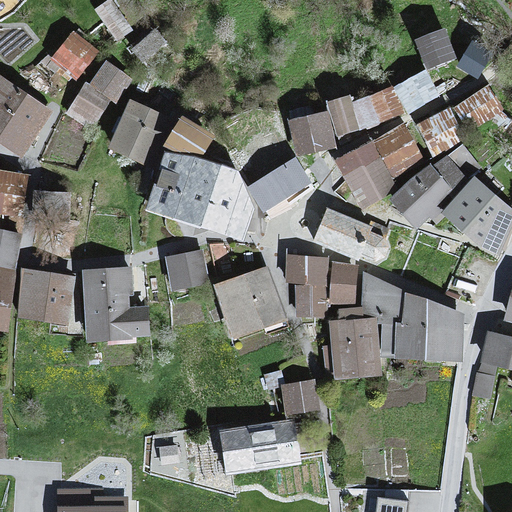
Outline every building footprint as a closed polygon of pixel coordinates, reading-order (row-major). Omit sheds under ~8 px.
[(105,0),(96,7),(119,37),(139,23),(122,0),(105,0)] [(445,28),(414,40),(427,70),(456,58),(445,28)] [(156,34),(135,54),(156,77),(178,56),(156,34)] [(73,37),(56,64),(82,81),(99,55),(73,37)] [(472,40),(456,67),(478,80),(494,53),(472,40)] [(110,69),(95,89),(119,107),(134,87),(110,69)] [(424,70),(394,87),(407,114),(439,95),(424,70)] [(0,143),(23,160),(55,114),(0,75),(0,143)] [(504,109),(488,85),(454,108),(470,132),(504,109)] [(405,113),(392,86),(353,102),(362,130),(405,113)] [(86,90),(70,117),(96,132),(112,104),(86,90)] [(350,95),(327,102),(337,138),(359,130),(350,95)] [(134,102),(108,147),(151,172),(172,120),(134,102)] [(450,107),(416,125),(432,158),(466,137),(450,107)] [(328,110),(287,120),(296,156),(336,147),(328,110)] [(406,127),(375,142),(396,182),(425,160),(406,127)] [(373,143),(336,163),(362,211),(387,196),(394,183),(373,143)] [(196,157),(166,152),(144,209),(199,229),(244,233),(253,213),(237,172),(196,157)] [(411,178),(389,200),(416,230),(429,217),(434,222),(460,196),(453,190),(465,177),(448,155),(432,166),(430,164),(411,178)] [(313,187),(292,157),(246,187),(262,213),(313,187)] [(29,175),(0,170),(0,219),(22,223),(29,175)] [(511,207),(478,179),(444,215),(479,246),(499,256),(511,225),(511,207)] [(71,192),(34,191),(33,226),(70,227),(71,192)] [(327,208),(312,242),(359,261),(359,258),(376,265),(386,259),(391,248),(386,238),(389,229),(371,221),(369,225),(327,208)] [(22,233),(0,229),(0,267),(16,270),(22,233)] [(207,255),(169,263),(175,297),(213,290),(207,255)] [(329,325),(329,264),(296,263),(296,324),(329,325)] [(150,269),(87,273),(91,347),(154,344),(150,269)] [(76,277),(23,270),(17,317),(70,324),(76,277)] [(364,274),(339,271),(335,308),(360,310),(364,274)] [(273,274),(220,292),(238,344),(291,326),(273,274)] [(0,275),(0,331),(7,332),(15,278),(0,275)] [(388,324),(388,361),(467,363),(468,319),(438,303),(415,299),(369,280),(369,315),(388,324)] [(511,289),(503,321),(511,322),(511,289)] [(379,325),(335,329),(340,384),(383,380),(379,325)] [(511,336),(487,330),(472,395),(490,399),(498,366),(511,369),(511,336)] [(281,369),(260,375),(263,390),(285,385),(281,369)] [(320,386),(288,392),(293,420),(325,414),(320,386)] [(299,424),(228,434),(234,480),(305,471),(299,424)] [(103,488),(57,488),(56,511),(125,511),(126,496),(103,496),(103,488)] [(408,511),(410,503),(378,498),(376,511),(408,511)]
